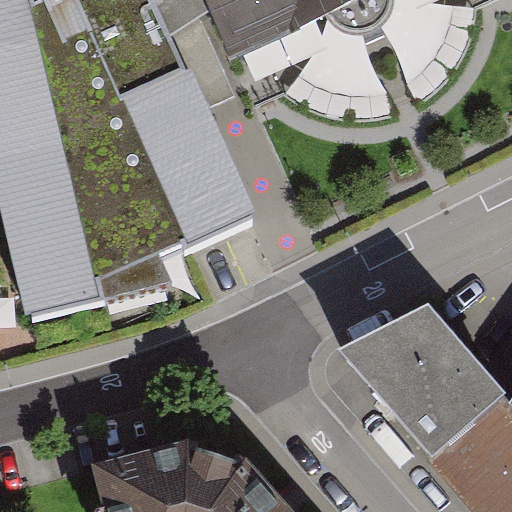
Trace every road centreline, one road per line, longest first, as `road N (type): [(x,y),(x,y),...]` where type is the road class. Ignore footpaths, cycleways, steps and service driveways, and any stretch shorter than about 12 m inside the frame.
road 1 (residential): [(251,351),(511,216)]
road 2 (residential): [(0,426),(251,351)]
road 3 (residential): [(251,351),(386,511)]
